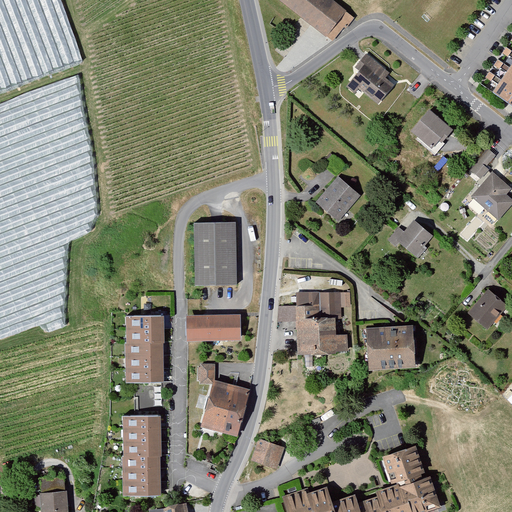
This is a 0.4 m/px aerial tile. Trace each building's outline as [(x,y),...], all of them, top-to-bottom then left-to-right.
[(279,0),(332,41),(354,18),(331,0),(279,0)] [(360,69),(346,86),(354,92),(356,89),(379,108),(397,86),(386,78),(390,74),(365,53),(355,65),(360,69)] [(511,60),(490,92),(511,108),(511,60)] [(452,131),(429,110),(409,131),(433,152),(452,131)] [(482,182),(470,197),(473,200),(465,207),(488,227),(495,220),(499,222),(511,205),(511,200),(507,196),(510,190),(485,167),(494,157),(486,149),(468,170),(482,182)] [(335,175),(314,202),(323,212),(339,222),(359,197),(335,175)] [(397,229),(387,241),(396,248),(399,245),(418,261),(429,249),(426,246),(433,238),(413,221),(403,234),(397,229)] [(236,222),(191,223),(192,288),(238,287),(236,222)] [(507,307),(485,289),(466,312),(487,330),(507,307)] [(295,306),(277,305),(275,321),(294,322),(297,355),(303,356),(303,365),(312,365),(312,356),(348,354),(346,333),(334,334),(335,320),(341,320),(341,309),(351,309),(349,293),(294,293),(295,306)] [(241,316),(186,317),(187,342),(242,341),(241,316)] [(159,318),(124,319),(124,344),(121,344),(123,386),(161,385),(159,318)] [(411,327),(364,329),(361,344),(362,355),(365,371),(415,368),(411,327)] [(197,385),(207,386),(203,397),(200,409),(197,426),(237,439),(250,389),(213,380),(216,365),(197,365),(197,385)] [(156,416),(119,418),(121,456),(118,458),(119,498),(160,496),(156,416)] [(283,449),(259,439),(251,464),(277,472),(283,449)] [(324,487),(283,499),(287,511),(419,511),(438,506),(428,475),(419,478),(420,474),(423,473),(414,445),(380,456),(389,483),(388,488),(385,491),(382,489),(373,491),(375,499),(356,504),(353,495),(329,502),(324,487)] [(68,511),(67,492),(40,494),(41,511),(68,511)]
